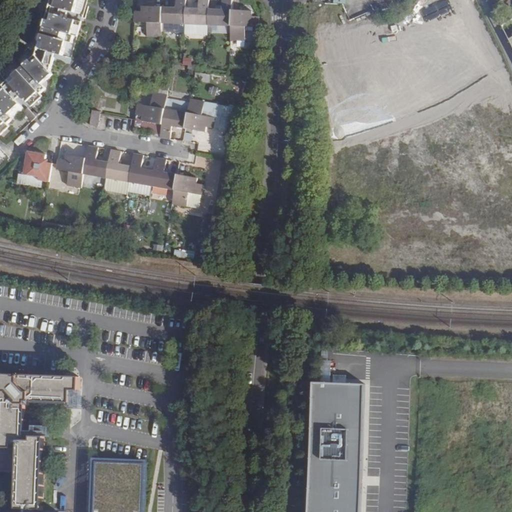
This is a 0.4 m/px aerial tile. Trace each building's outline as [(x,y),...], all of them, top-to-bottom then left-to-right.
[(80,2),(85,3),(86,0),(54,0),(47,24),(38,55),(4,86),(0,89),(0,134),(8,127),(6,124),(13,118),(9,114),(25,100),(32,107),(43,97),(41,94),(46,89),(43,85),(53,75),(56,72),(59,68),(66,54),(68,44),(73,45),(75,36),(79,37),(83,24),(74,21),(76,16),(80,2)] [(246,28),(259,28),(260,16),(252,15),(252,12),(232,10),(231,0),(221,0),(221,10),(209,10),(209,0),(198,0),(198,9),(185,9),(185,0),(175,0),(175,8),(141,7),(141,11),(134,11),(134,23),(139,24),(146,24),(145,36),(162,36),(162,24),(230,27),(230,40),(246,40),(246,28)] [(81,17),(85,3),(80,2),(76,16),(81,17)] [(511,18),(508,22),(502,25),(511,44),(511,18)] [(202,116),(204,104),(205,103),(190,100),(188,113),(165,109),(168,96),(154,93),(151,106),(138,104),(136,116),(143,117),(142,123),(162,126),(159,138),(171,140),(173,129),(206,134),(207,129),(214,130),(216,119),(202,116)] [(218,107),(204,104),(202,116),(216,119),(218,107)] [(35,118),(28,110),(24,114),(31,122),(35,118)] [(143,169),(144,160),(145,156),(134,154),(132,167),(120,164),(122,152),(112,150),(109,163),(97,160),(99,148),(88,146),(87,158),(65,155),(64,159),(58,158),(55,171),(69,174),(67,186),(81,189),(83,176),(174,192),(171,205),(186,208),(188,195),(202,197),(204,184),(197,183),(197,178),(165,172),(167,160),(157,158),(156,162),(155,171),(143,169)] [(45,156),(27,152),(23,176),(38,178),(37,181),(50,183),(53,164),(48,164),(48,160),(44,160),(45,156)] [(156,162),(144,160),(143,169),(155,171),(156,162)] [(328,378),(329,362),(320,361),(319,378),(328,378)] [(71,406),(71,401),(77,402),(77,396),(78,395),(79,394),(80,394),(81,381),(3,378),(2,406),(0,405),(0,473),(20,474),(18,510),(25,511),(39,511),(43,511),(46,442),(33,441),(33,445),(25,444),(27,404),(71,406)] [(320,379),(311,378),(306,511),(358,511),(362,380),(320,379)] [(92,458),(91,484),(143,486),(144,461),(92,458)]
